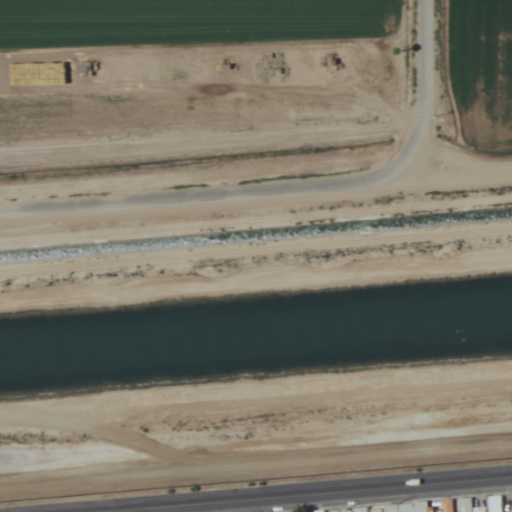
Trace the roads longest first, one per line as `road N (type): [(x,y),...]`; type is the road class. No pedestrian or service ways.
road 1 (residential): [(0,238),(511,193)]
road 2 (primary): [(511,472),(0,509)]
road 3 (residential): [(0,208),(344,183)]
road 4 (residential): [(344,183),(392,169),(416,142),(428,102),(429,0)]
